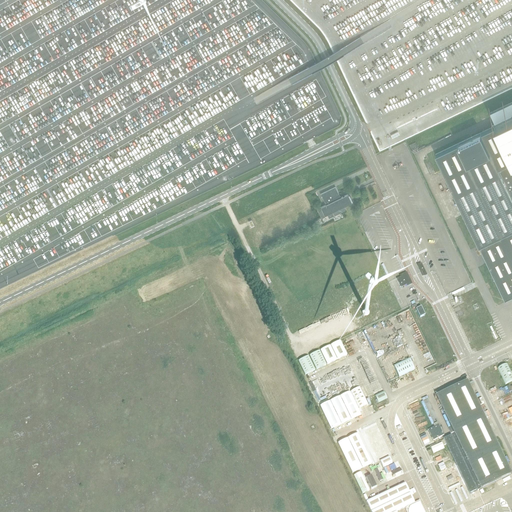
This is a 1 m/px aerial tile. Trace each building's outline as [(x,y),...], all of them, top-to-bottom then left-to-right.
[(511,101),(490,112),(495,123),(496,125),(435,154),(479,245),(505,299),(511,295),(511,101)] [(332,197),(329,190),(329,189),(320,194),(325,204),(317,208),(322,217),(327,214),(329,218),(345,210),(344,206),(352,202),(351,201),(352,201),(349,194),(348,195),(348,194),(340,197),(339,194),(332,197)] [(418,266),(422,276),(426,274),(422,264),(418,266)] [(397,279),(401,288),(410,283),(406,275),(397,279)] [(328,312),(341,305),(338,298),(324,305),(328,312)] [(420,318),(425,315),(421,307),(416,309),(420,318)] [(327,363),(347,353),(340,340),(320,349),(327,363)] [(316,368),(326,363),(319,350),(310,355),(316,368)] [(304,374),(314,369),(308,355),(298,360),(304,374)] [(399,376),(415,369),(410,359),(394,367),(399,376)] [(505,384),(511,380),(511,373),(507,363),(497,368),(505,384)] [(481,489),(511,474),(511,472),(468,381),(436,396),(455,434),(444,439),(470,493),(481,488),(481,489)] [(331,429),(341,424),(370,410),(360,388),(320,407),(331,429)] [(351,472),(361,467),(371,462),(357,433),(337,443),(351,472)] [(389,456),(380,461),(383,468),(392,463),(389,456)] [(373,466),(377,473),(382,471),(379,464),(373,466)] [(393,467),(398,476),(402,474),(398,465),(393,467)] [(363,494),(370,490),(361,472),(354,476),(363,494)] [(371,489),(377,487),(372,476),(366,479),(371,489)] [(370,511),(394,511),(413,502),(404,482),(365,500),(370,511)]
